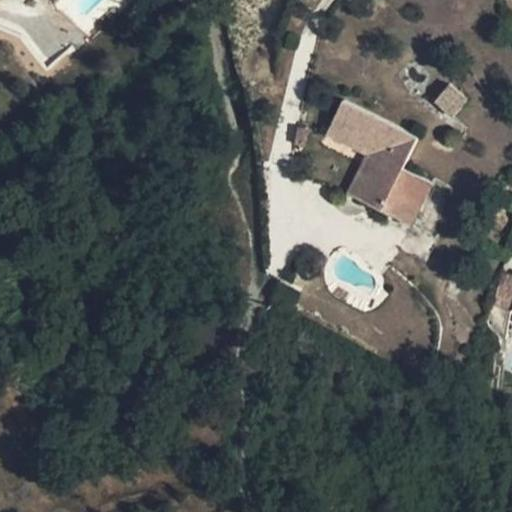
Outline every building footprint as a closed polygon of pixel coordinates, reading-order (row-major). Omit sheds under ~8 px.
[(438,101),(455,116),(470,99),(453,84),(438,101)] [(346,99),(332,127),(372,147),(378,151),(356,196),(384,210),(414,224),(434,182),(405,168),(421,136),(346,99)] [(297,144),(308,146),(312,128),(301,126),(297,144)] [(329,134),(368,154),(372,147),(332,127),(329,134)] [(349,193),(356,196),(378,151),(372,147),(368,154),(349,193)] [(511,281),(501,278),(493,307),(511,311),(511,281)]
